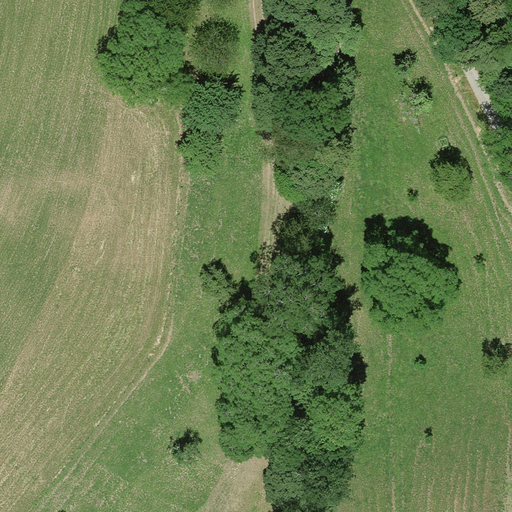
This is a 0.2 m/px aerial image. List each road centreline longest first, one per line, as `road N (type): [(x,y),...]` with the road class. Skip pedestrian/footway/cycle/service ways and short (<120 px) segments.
road 1 (track): [(252,0),(269,274),(240,413),(197,511)]
road 2 (unclassified): [(511,164),(431,0)]
